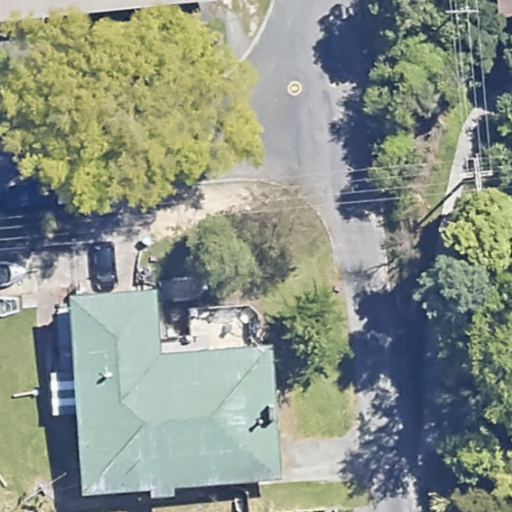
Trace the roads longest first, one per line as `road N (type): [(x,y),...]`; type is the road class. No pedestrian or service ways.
road 1 (residential): [(384,511),(356,142)]
road 2 (residential): [(356,142),(0,167)]
road 3 (residential): [(356,142),(349,0)]
